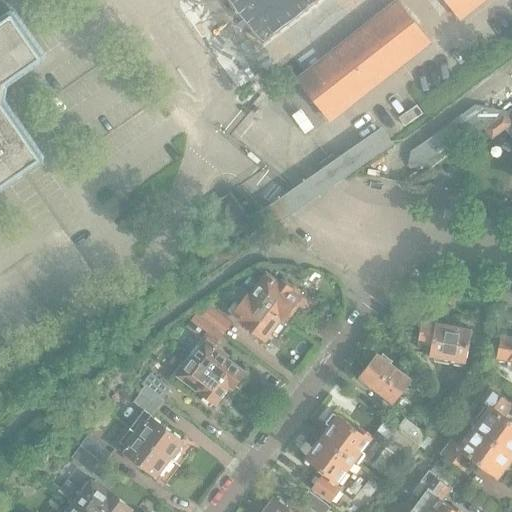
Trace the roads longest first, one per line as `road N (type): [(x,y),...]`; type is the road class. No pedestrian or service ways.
road 1 (primary): [(0,413),(511,17)]
road 2 (primary): [(421,0),(0,325)]
road 3 (residential): [(405,231),(367,311),(215,511)]
road 4 (residential): [(266,171),(311,207),(405,231)]
